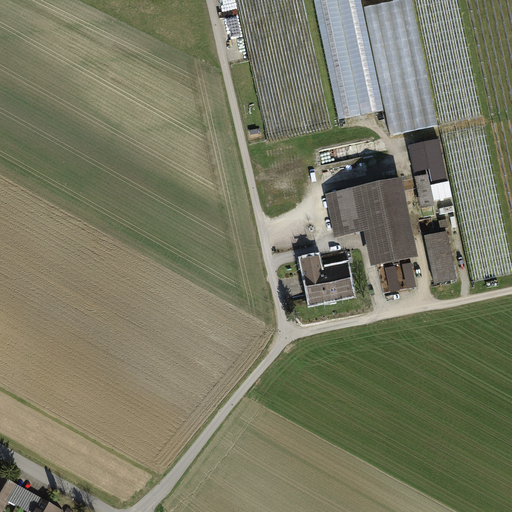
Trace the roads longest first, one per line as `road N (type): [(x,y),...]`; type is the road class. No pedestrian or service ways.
road 1 (residential): [(137,511),(287,336),(210,0)]
road 2 (track): [(511,289),(287,336)]
road 3 (residential): [(0,450),(110,511)]
